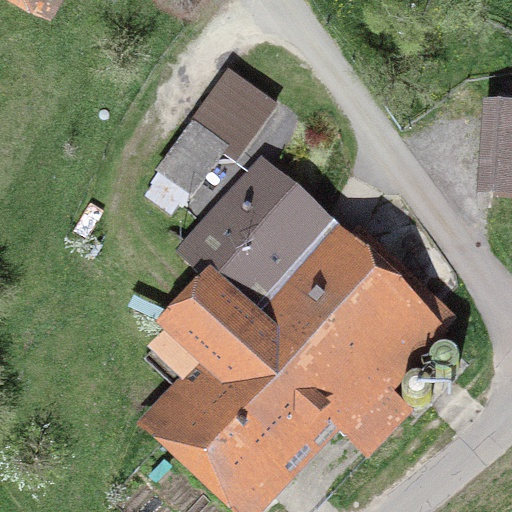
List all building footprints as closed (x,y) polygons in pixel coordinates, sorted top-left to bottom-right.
[(232,79),(150,186),(181,210),(223,154),(236,164),(276,112),(232,79)] [(511,197),(511,90),(499,90),(492,196),(511,197)] [(205,360),(152,417),(240,498),(318,413),(345,438),(452,321),(357,235),(341,252),(257,175),(183,256),(208,279),(166,325),(205,360)] [(28,338),(46,320),(55,329),(79,303),(58,282),(15,325),(28,338)] [(456,352),(447,342),(433,344),(428,357),(437,368),(451,366),(456,352)]
